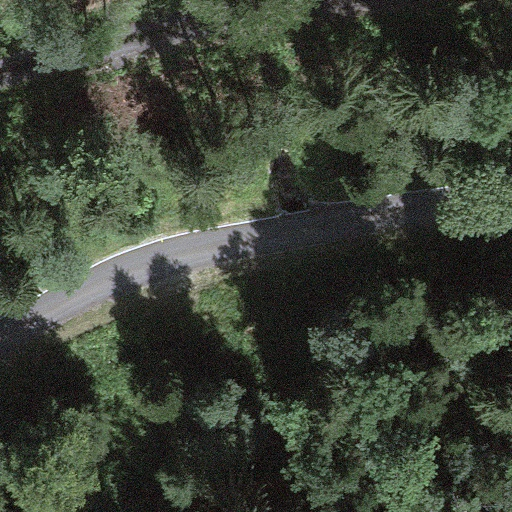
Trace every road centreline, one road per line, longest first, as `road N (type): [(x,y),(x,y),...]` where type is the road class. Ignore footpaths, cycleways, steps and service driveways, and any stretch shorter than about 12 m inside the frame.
road 1 (track): [(0,338),(63,296),(168,255),(511,195)]
road 2 (track): [(380,0),(0,77)]
